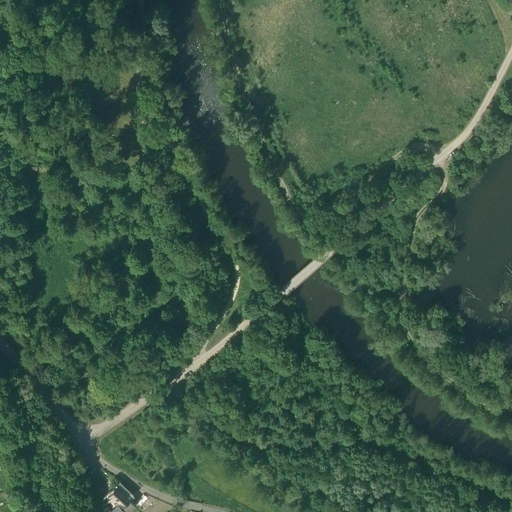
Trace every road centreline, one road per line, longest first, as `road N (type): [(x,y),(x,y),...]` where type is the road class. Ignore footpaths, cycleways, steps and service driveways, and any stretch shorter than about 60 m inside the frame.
road 1 (track): [(511,53),(444,159),(200,362)]
road 2 (track): [(440,161),(434,150),(407,149),(329,226),(305,223),(262,142),(220,0)]
road 3 (track): [(141,0),(134,101),(149,131),(178,151),(237,276),(200,362)]
road 4 (unknown): [(242,328),(252,234),(400,62)]
road 5 (track): [(444,159),(440,188),(412,221),(400,318),(435,367),(491,406),(511,411)]
road 6 (track): [(233,432),(372,444),(312,374)]
road 7 (residential): [(169,383),(80,443),(0,348)]
road 8 (track): [(372,444),(511,493)]
